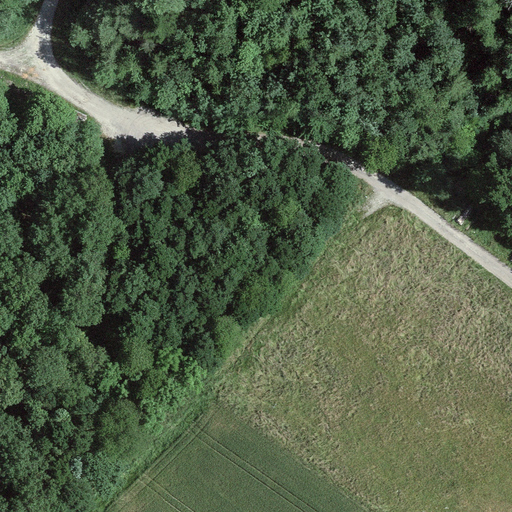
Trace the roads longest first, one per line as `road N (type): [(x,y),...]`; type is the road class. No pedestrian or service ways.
road 1 (track): [(511,275),(347,161),(278,140),(160,131),(96,101),(61,77),(49,27),(54,0)]
road 2 (track): [(160,131),(101,180),(0,226)]
